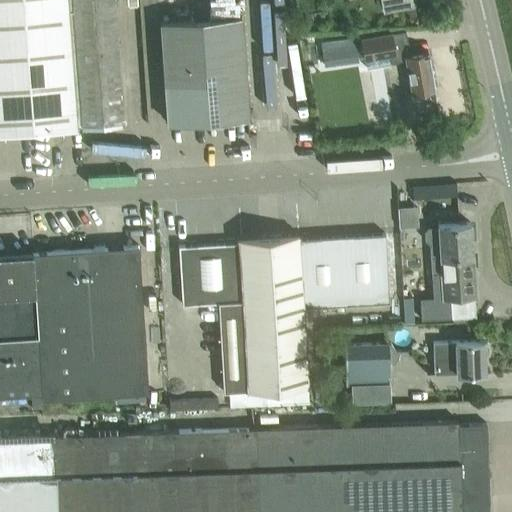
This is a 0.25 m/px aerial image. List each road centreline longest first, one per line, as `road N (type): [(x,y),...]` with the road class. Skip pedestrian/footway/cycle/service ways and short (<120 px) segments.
road 1 (unclassified): [(0,199),(511,159)]
road 2 (unclassified): [(511,140),(479,0)]
